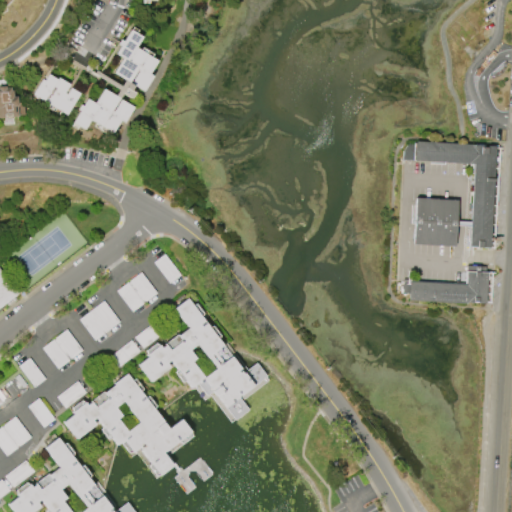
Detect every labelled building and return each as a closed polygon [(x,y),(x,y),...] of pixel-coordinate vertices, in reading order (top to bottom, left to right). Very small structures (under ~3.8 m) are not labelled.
[(152,76),(142,91),(130,83),(138,70),(136,69),(127,83),(132,86),(130,90),(133,93),(129,99),(121,93),(111,110),(112,111),(120,99),(132,107),(123,122),(120,120),(111,133),(89,119),(83,129),(71,122),(78,110),(76,109),(79,104),(81,106),(86,98),(94,103),(103,89),(114,96),(118,89),(96,76),(99,72),(120,85),(124,79),(113,72),(122,58),(114,53),(118,45),(116,44),(119,39),(122,41),(129,29),(140,37),(134,47),(156,60),(148,73),(152,76)] [(78,93),(64,115),(31,94),(41,79),(43,81),(48,74),(56,79),(57,77),(69,84),(63,93),(65,94),(69,87),(78,93)] [(17,116),(0,116),(0,86),(3,86),(3,85),(7,85),(7,87),(10,87),(10,89),(12,89),(12,96),(16,96),(17,116)] [(403,141),(495,146),(489,248),(467,247),(472,163),(401,159),(403,141)] [(415,197),(456,200),(454,246),(411,243),(415,197)] [(180,275),(169,283),(152,262),(163,253),(180,275)] [(0,270),(17,293),(0,306),(0,270)] [(131,312),(115,291),(140,271),(156,292),(131,312)] [(409,281),(465,284),(465,271),(486,272),(484,304),(407,300),(409,281)] [(186,298),(240,369),(239,370),(242,373),(254,363),(264,376),(240,395),(239,393),(236,395),(247,409),(234,419),(203,378),(190,387),(169,360),(166,362),(169,367),(150,381),(137,364),(147,356),(146,354),(158,345),(161,348),(164,345),(163,344),(176,334),(177,335),(188,327),(174,308),(186,298)] [(94,340),(78,319),(103,301),(119,321),(94,340)] [(143,348),(134,337),(155,320),(164,331),(143,348)] [(57,369),(41,348),(65,329),(81,350),(57,369)] [(130,340),(138,351),(117,367),(109,356),(130,340)] [(34,387),(18,366),(28,358),(44,378),(34,387)] [(125,374),(162,421),(161,422),(167,429),(180,419),(189,432),(162,453),(172,465),(159,475),(139,450),(141,449),(139,447),(131,453),(122,440),(116,445),(95,417),(91,420),(95,424),(75,439),(63,422),(73,414),(71,412),(84,402),(87,405),(91,402),(90,401),(101,393),(102,394),(114,384),(113,383),(125,374)] [(55,397),(76,381),(85,392),(64,408),(55,397)] [(42,427),(27,406),(37,398),(53,419),(42,427)] [(5,456),(0,449),(0,426),(14,416),(30,437),(5,456)] [(58,438),(111,509),(110,510),(112,511),(114,511),(125,503),(131,511),(50,511),(41,499),(37,502),(40,506),(32,511),(15,511),(9,504),(19,496),(17,494),(30,484),(32,488),(36,484),(35,483),(47,474),(49,475),(60,467),(45,448),(58,438)] [(3,476),(25,460),(33,471),(12,487),(3,476)] [(0,479),(9,490),(0,496),(0,479)]
